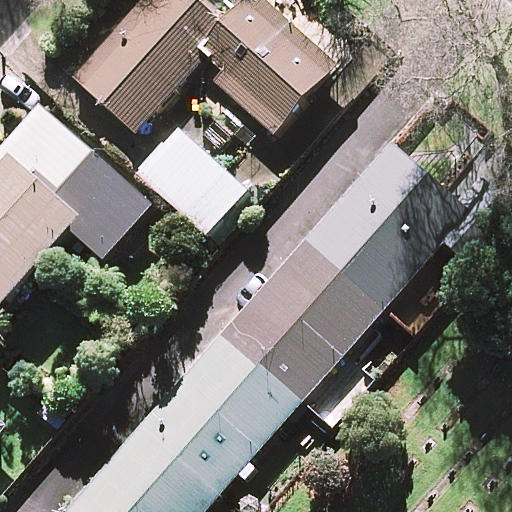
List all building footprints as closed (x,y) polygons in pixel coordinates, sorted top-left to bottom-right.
[(228,74),(220,84),(282,137),(342,69),(289,23),(306,3),(302,0),(242,0),(222,24),(193,0),(150,0),(78,84),(144,142),(202,74),(214,61),(228,74)] [(159,212),(48,113),(1,166),(8,172),(0,180),(0,330),(82,239),(111,265),(159,212)] [(185,136),(147,179),(214,239),(253,195),(185,136)] [(264,468),(258,463),(486,205),(408,137),(76,511),(215,511),(244,480),(250,485),(264,468)] [(0,448),(14,433),(0,420),(0,448)]
